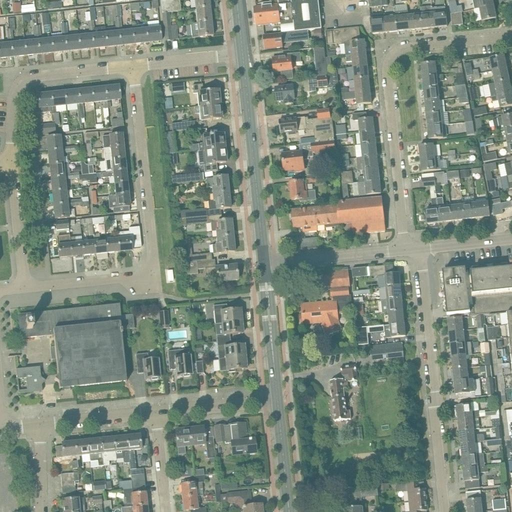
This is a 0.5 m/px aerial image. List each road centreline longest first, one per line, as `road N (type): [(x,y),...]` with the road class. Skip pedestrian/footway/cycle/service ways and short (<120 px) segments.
road 1 (residential): [(23,288),(134,277),(151,264),(133,65)]
road 2 (residential): [(404,249),(390,56),(411,46),(511,35)]
road 3 (residential): [(444,511),(419,247)]
road 4 (tertiary): [(263,264),(242,54)]
road 5 (residential): [(10,161),(20,82),(133,65)]
road 6 (residential): [(263,264),(404,249)]
road 7 (tertiary): [(277,400),(263,264)]
road 8 (residential): [(23,288),(10,161)]
road 9 (residential): [(155,412),(277,400)]
